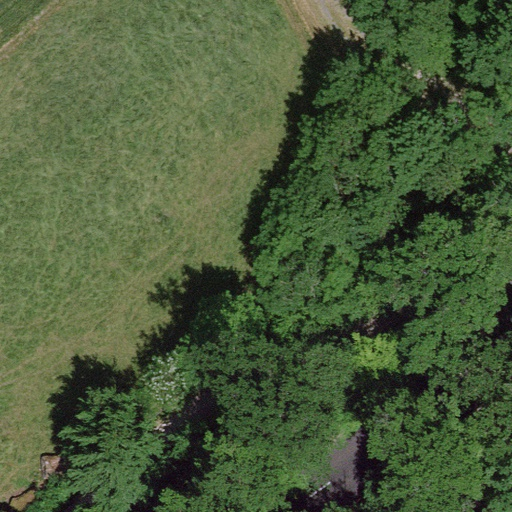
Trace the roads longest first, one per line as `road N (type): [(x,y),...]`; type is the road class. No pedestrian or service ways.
road 1 (tertiary): [(288,511),(435,398),(511,326)]
road 2 (track): [(511,145),(359,37),(335,0)]
